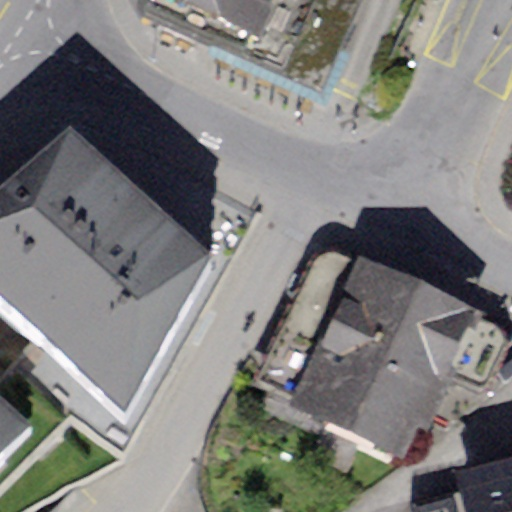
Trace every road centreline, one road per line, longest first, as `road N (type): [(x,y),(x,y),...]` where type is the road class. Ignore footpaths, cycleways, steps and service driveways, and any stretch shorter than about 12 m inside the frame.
road 1 (residential): [(315,179),(170,457),(129,511)]
road 2 (residential): [(315,179),(26,24)]
road 3 (residential): [(511,270),(315,179)]
